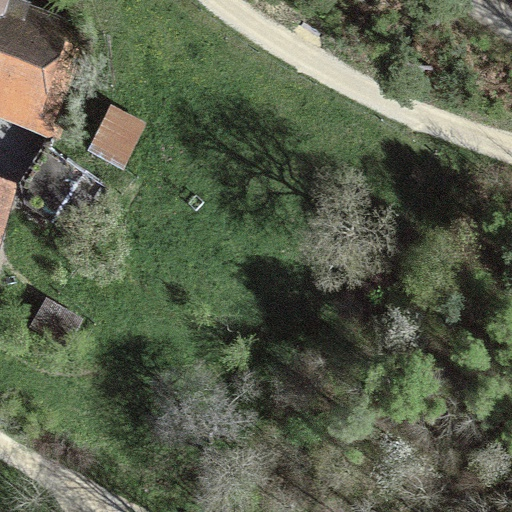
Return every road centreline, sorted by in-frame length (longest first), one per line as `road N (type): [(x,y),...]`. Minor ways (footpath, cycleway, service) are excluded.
road 1 (track): [(511,148),(347,80),(222,0)]
road 2 (track): [(0,443),(94,502),(92,511)]
